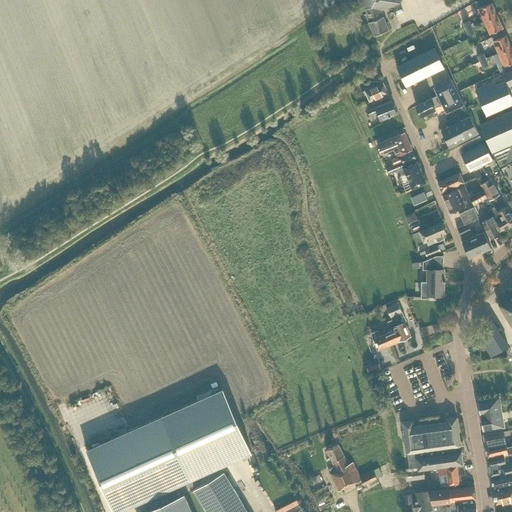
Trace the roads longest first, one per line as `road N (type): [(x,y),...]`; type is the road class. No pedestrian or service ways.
road 1 (residential): [(472,282),(382,63)]
road 2 (residential): [(487,511),(459,342),(472,282)]
